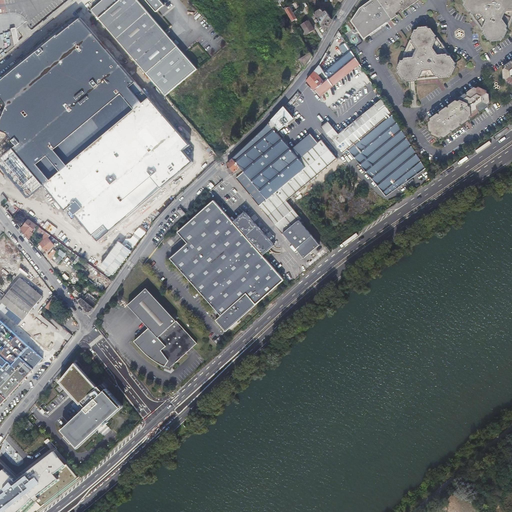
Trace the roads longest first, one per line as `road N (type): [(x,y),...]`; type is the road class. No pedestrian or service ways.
road 1 (primary): [(511,133),(314,276),(159,418)]
road 2 (unclassified): [(353,0),(289,95),(163,219),(87,324)]
road 3 (primary): [(187,408),(346,265),(511,153)]
road 4 (tertiary): [(87,324),(0,213)]
road 5 (unclassified): [(87,324),(0,435)]
road 6 (primary): [(159,418),(53,511)]
road 7 (unknown): [(144,246),(233,350)]
road 8 (unknown): [(217,166),(295,260)]
